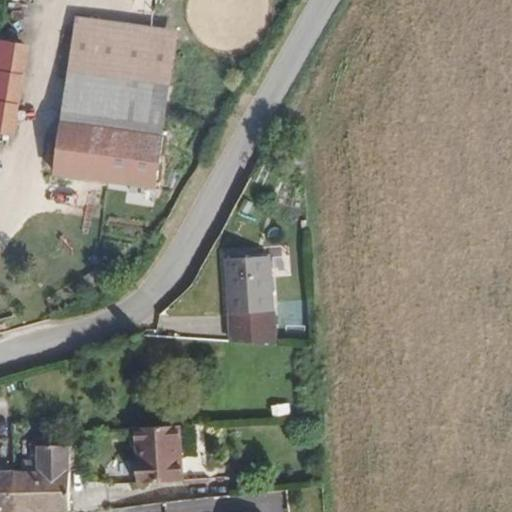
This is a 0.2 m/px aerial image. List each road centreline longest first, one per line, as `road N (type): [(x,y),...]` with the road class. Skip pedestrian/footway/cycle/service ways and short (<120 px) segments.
road 1 (unclassified): [(0,359),(128,317),(172,264),(327,0)]
road 2 (residential): [(23,199),(66,6),(79,0)]
